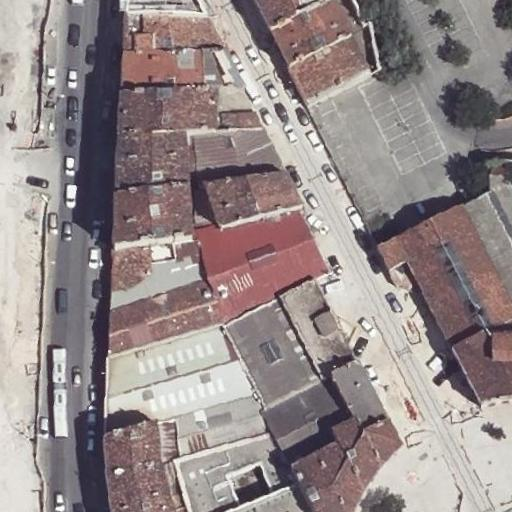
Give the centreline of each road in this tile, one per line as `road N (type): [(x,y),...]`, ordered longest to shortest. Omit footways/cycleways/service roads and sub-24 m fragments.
road 1 (residential): [(491,511),(236,0)]
road 2 (tertiary): [(65,511),(57,440),(75,0)]
road 3 (tertiary): [(17,0),(8,173),(10,511)]
